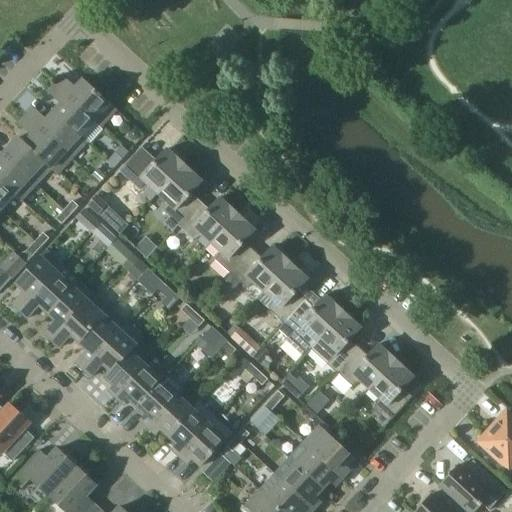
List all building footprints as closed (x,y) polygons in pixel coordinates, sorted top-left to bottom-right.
[(63,76),(55,84),(95,121),(101,127),(116,110),(83,79),(75,88),(63,76)] [(55,84),(48,92),(61,104),(54,112),(81,136),(95,121),(55,84)] [(33,108),(26,116),(72,158),(87,142),(81,136),(54,112),(46,120),(33,108)] [(26,116),(19,124),(32,136),(25,143),(24,144),(52,168),(51,169),(57,175),(72,158),(26,116)] [(19,138),(4,154),(37,184),(51,169),(52,168),(24,144),(25,143),(19,138)] [(137,153),(119,171),(125,177),(141,191),(149,187),(158,195),(185,166),(167,149),(157,161),(142,147),(137,153)] [(4,154),(0,157),(0,179),(16,195),(22,201),(37,184),(4,154)] [(185,166),(158,195),(168,204),(163,211),(169,217),(164,223),(173,232),(178,226),(195,207),(187,199),(203,182),(185,166)] [(0,209),(1,210),(16,195),(0,179),(0,209)] [(89,205),(88,206),(108,224),(116,215),(107,206),(97,197),(89,205)] [(195,207),(178,226),(194,240),(202,235),(211,244),(238,214),(220,198),(204,215),(195,207)] [(73,201),(64,210),(70,216),(79,207),(73,201)] [(64,210),(56,219),(62,224),(70,216),(64,210)] [(84,210),(77,218),(93,233),(101,225),(84,210)] [(238,214),(211,244),(220,252),(216,260),(231,274),(248,256),(239,248),(255,231),(238,214)] [(101,225),(93,233),(108,247),(115,239),(101,225)] [(43,233),(35,242),(41,247),(49,239),(43,233)] [(35,242),(27,251),(33,257),(41,247),(35,242)] [(123,246),(112,258),(121,266),(122,265),(132,254),(124,248),(123,246)] [(231,274),(226,280),(235,289),(240,283),(247,289),(254,284),(263,292),(264,293),(291,263),(273,247),(257,264),(248,256),(231,274)] [(24,292),(12,304),(20,312),(62,266),(46,251),(15,284),(24,292)] [(0,268),(0,291),(12,279),(26,264),(14,253),(0,268)] [(122,265),(121,266),(137,280),(147,268),(132,254),(122,265)] [(263,292),(256,299),(257,300),(269,309),(284,323),(301,305),(293,297),(308,279),(291,263),(264,293),(263,292)] [(62,266),(20,312),(28,319),(40,306),(48,314),(72,287),(78,281),(63,267),(62,266)] [(56,321),(44,334),(52,341),(94,296),(93,295),(78,281),(72,287),(48,314),(56,321)] [(167,287),(160,294),(172,305),(173,303),(179,297),(170,289),(167,287)] [(94,296),(52,341),(60,348),(71,336),(79,343),(110,310),(94,296)] [(284,323),(279,329),(288,338),(294,332),(300,337),(311,348),(317,341),(344,312),(326,296),(310,313),(301,305),(284,323)] [(187,305),(181,311),(190,318),(195,312),(187,305)] [(87,350),(75,363),(83,370),(120,331),(125,325),(110,311),(110,310),(79,343),(87,350)] [(195,312),(190,318),(199,327),(204,321),(195,312)] [(317,341),(311,348),(322,358),(337,372),(355,354),(346,345),(361,328),(344,312),(317,341)] [(120,331),(83,370),(91,377),(103,365),(111,372),(130,352),(136,346),(141,340),(125,325),(120,331)] [(241,327),(231,337),(253,358),(263,348),(241,327)] [(218,334),(213,340),(222,348),(227,342),(218,334)] [(227,342),(222,348),(230,356),(236,350),(227,342)] [(355,354),(337,372),(353,386),(360,381),(370,390),(397,361),(379,344),(363,362),(355,354)] [(111,372),(105,378),(113,386),(108,391),(116,398),(146,366),(130,352),(111,372)] [(397,361),(370,390),(379,398),(375,406),(381,412),(376,418),(385,426),(407,402),(398,394),(414,377),(397,361)] [(250,363),(245,369),(253,377),(259,371),(250,363)] [(146,366),(116,398),(124,406),(129,400),(137,408),(162,381),(161,381),(146,366)] [(259,371),(253,377),(262,385),(268,379),(259,371)] [(162,381),(137,408),(145,415),(140,420),(148,428),(178,396),(184,390),(167,374),(161,381),(162,381)] [(289,374),(280,383),(286,388),(288,390),(297,381),(289,374)] [(278,391),(264,406),(270,412),(284,397),(278,391)] [(178,396),(148,428),(156,435),(161,430),(169,437),(194,411),(178,396)] [(0,415),(0,450),(3,453),(13,462),(35,438),(25,429),(30,424),(9,405),(4,410),(0,415)] [(194,411),(169,437),(177,444),(172,450),(180,457),(215,419),(199,405),(194,411)] [(257,415),(250,422),(258,429),(272,413),(270,412),(264,406),(257,415)] [(511,417),(507,413),(479,442),(509,469),(511,465),(511,417)] [(215,419),(180,457),(188,464),(193,459),(201,467),(231,434),(215,419)] [(320,427),(304,443),(311,449),(343,478),(350,470),(345,465),(353,457),(320,427)] [(243,429),(235,438),(241,443),(249,434),(243,429)] [(235,438),(227,447),(233,452),(241,443),(235,438)] [(304,443),(290,459),(296,464),(323,489),(330,481),(336,486),(343,478),(311,449),(304,443)] [(39,450),(12,479),(22,488),(30,479),(49,496),(77,467),(57,449),(48,458),(39,450)] [(221,454),(203,473),(213,483),(231,464),(221,454)] [(290,459),(276,474),(282,480),(314,509),(321,502),(316,497),(323,489),(296,464),(290,459)] [(458,465),(439,485),(449,495),(449,494),(468,511),(474,511),(482,504),(489,511),(506,491),(477,464),(468,474),(458,465)] [(77,467),(49,496),(66,511),(93,511),(98,507),(86,496),(96,486),(77,467)] [(276,474),(261,490),(285,511),(311,511),(314,509),(282,480),(276,474)] [(285,511),(261,490),(246,506),(252,511),(285,511)] [(431,494),(414,511),(468,511),(449,494),(449,495),(441,503),(431,494)]
